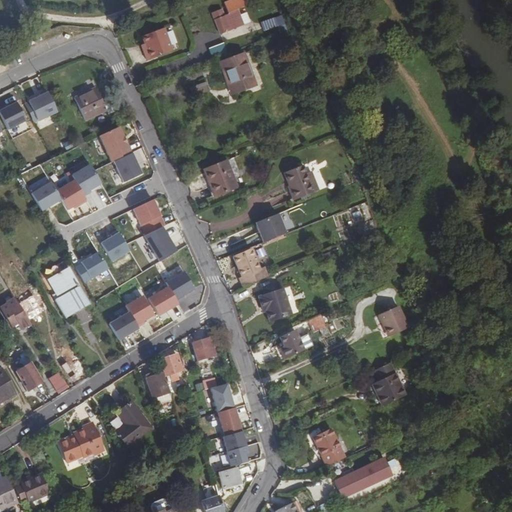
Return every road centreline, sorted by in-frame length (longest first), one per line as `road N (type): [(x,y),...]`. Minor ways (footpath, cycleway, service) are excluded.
road 1 (residential): [(0,81),(85,44),(107,49),(169,182)]
road 2 (residential): [(223,306),(0,443)]
road 3 (residential): [(223,306),(273,459),(248,511)]
road 4 (residential): [(169,182),(223,306)]
